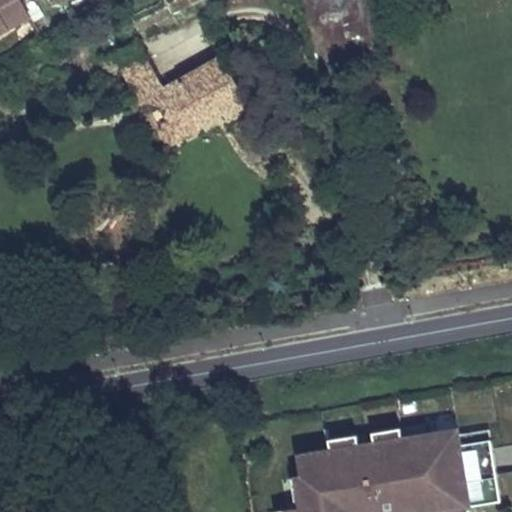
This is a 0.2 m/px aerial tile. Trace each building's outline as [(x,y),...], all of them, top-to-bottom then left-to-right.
[(0,0),(0,34),(31,16),(21,0),(0,0)] [(220,58),(143,102),(168,146),(202,126),(206,116),(221,108),(226,117),(247,106),(220,58)] [(404,428),(390,430),(391,440),(406,438),(404,428)] [(334,449),(306,454),(310,475),(305,476),(309,506),(290,510),(290,511),(371,511),(384,510),(400,508),(400,511),(434,511),(445,510),(445,511),(459,511),(459,508),(474,506),(505,501),(495,439),(465,444),(462,429),(406,438),(391,440),(390,430),(376,432),(378,442),(362,445),(361,435),(347,437),(349,447),(334,449)] [(347,437),(333,439),(334,449),(349,447),(347,437)]
